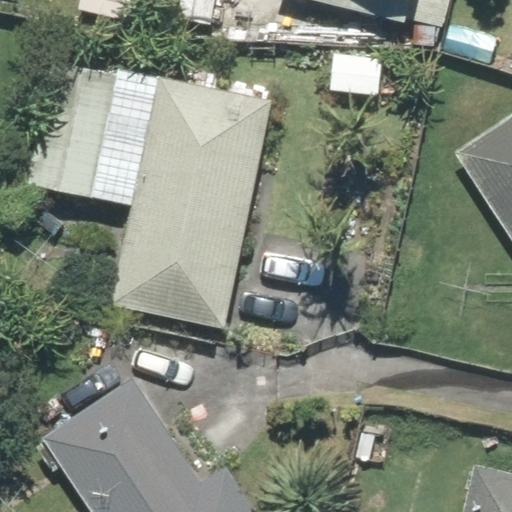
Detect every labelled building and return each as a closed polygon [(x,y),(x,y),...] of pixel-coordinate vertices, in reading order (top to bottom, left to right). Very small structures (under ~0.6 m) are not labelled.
[(221,0),(179,0),(177,13),(218,20),(221,0)] [(356,0),(459,23),(463,0),(356,0)] [(391,50),(338,47),(335,91),(388,95),(391,50)] [(286,95),(169,71),(122,299),(238,323),(286,95)] [(511,112),(465,143),(511,214),(511,112)] [(143,372),(54,429),(107,511),(275,511),(240,457),(211,476),(143,372)] [(511,511),(511,462),(488,457),(474,511),(511,511)]
